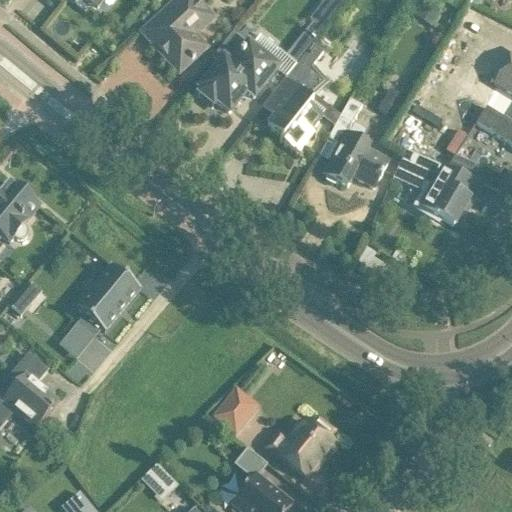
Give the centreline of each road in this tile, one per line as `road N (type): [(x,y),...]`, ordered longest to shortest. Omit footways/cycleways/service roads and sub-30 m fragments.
road 1 (tertiary): [(278,284),(0,63)]
road 2 (tertiary): [(278,284),(372,352),(405,368),(439,371)]
road 3 (unclassified): [(380,511),(434,444),(439,371)]
